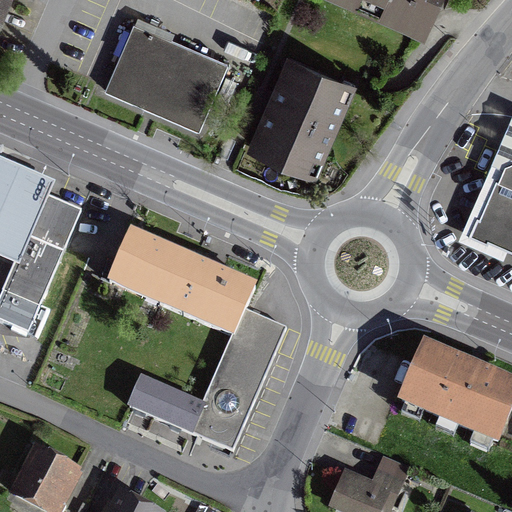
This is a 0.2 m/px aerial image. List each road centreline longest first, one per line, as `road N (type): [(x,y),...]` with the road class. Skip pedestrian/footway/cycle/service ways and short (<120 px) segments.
road 1 (secondary): [(13,118),(320,246)]
road 2 (residential): [(258,503),(0,389)]
road 3 (residential): [(384,223),(431,126),(511,21)]
road 4 (residential): [(258,503),(344,308)]
road 5 (residential): [(13,118),(65,0)]
